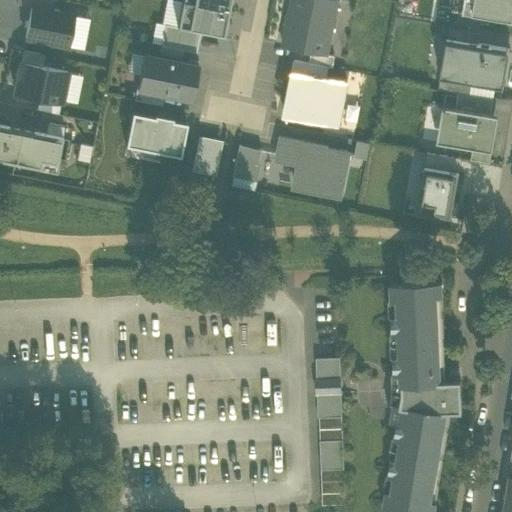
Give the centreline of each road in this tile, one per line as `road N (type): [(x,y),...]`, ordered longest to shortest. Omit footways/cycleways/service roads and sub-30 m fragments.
road 1 (residential): [(511,217),(488,213),(473,252),(472,327)]
road 2 (residential): [(486,511),(509,384)]
